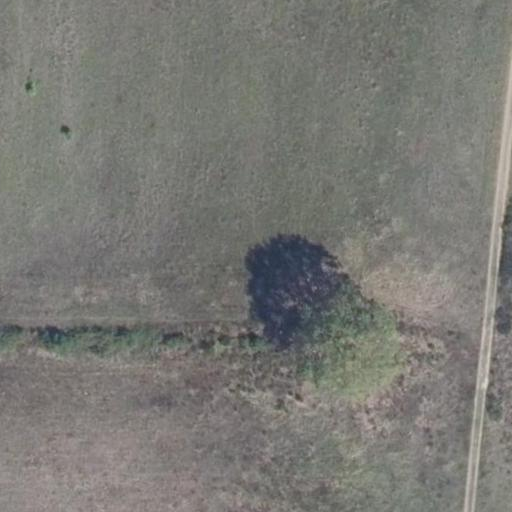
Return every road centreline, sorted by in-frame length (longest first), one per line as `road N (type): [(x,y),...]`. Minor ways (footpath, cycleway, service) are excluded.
road 1 (track): [(492,331),(0,311)]
road 2 (track): [(511,192),(475,511)]
